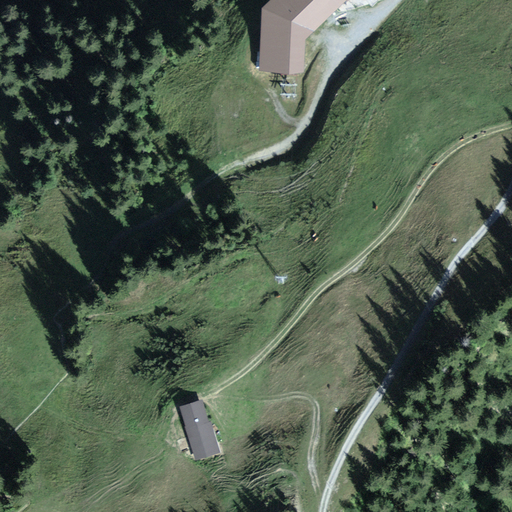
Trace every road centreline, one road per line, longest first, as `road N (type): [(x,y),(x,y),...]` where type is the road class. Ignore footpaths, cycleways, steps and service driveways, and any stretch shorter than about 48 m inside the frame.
road 1 (track): [(312,507),(302,455),(311,409),(304,400),(203,395),(247,371),(314,295),(353,267),(448,148),(511,121)]
road 2 (track): [(311,511),(337,440),(511,156)]
road 3 (track): [(143,226),(217,173),(292,141),(339,53),(395,0)]
